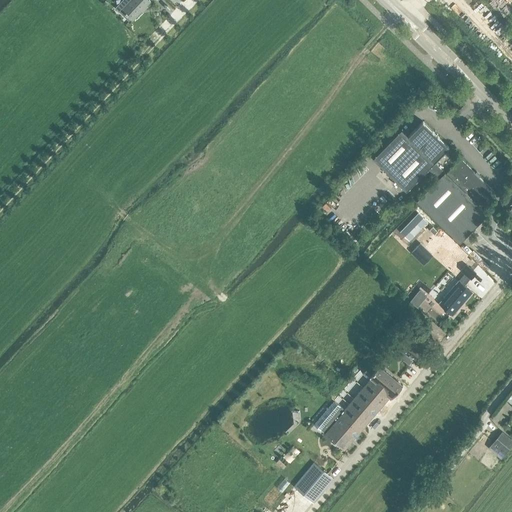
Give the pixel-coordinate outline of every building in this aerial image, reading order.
[(125,0),(128,3),(122,9),(133,20),(142,10),(144,8),(145,10),(148,7),(147,6),(151,1),(149,0),(125,0)] [(402,128),(374,157),(407,189),(428,168),(440,179),(419,201),(461,242),(489,213),(482,206),(496,192),(461,158),(447,172),(435,161),(450,146),(424,120),(413,131),(409,135),(402,128)] [(419,213),(401,231),(410,239),(427,221),(419,213)] [(421,243),(412,252),(424,264),(433,255),(421,243)] [(461,270),(471,279),(477,273),(467,264),(461,270)] [(439,302),(452,313),(472,291),(459,280),(439,302)] [(421,290),(412,301),(417,306),(427,295),(421,290)] [(403,352),(400,357),(406,362),(410,357),(403,352)] [(335,399),(319,418),(330,427),(326,432),(345,448),(364,425),(370,419),(390,395),(393,397),(404,384),(380,364),(376,368),(371,363),(364,372),(371,378),(346,408),(335,399)] [(511,440),(502,433),(494,443),(490,447),(502,457),(511,445),(511,440)] [(316,464),(297,488),(314,502),(322,492),(316,487),(328,473),(327,473),(326,472),(316,464)]
